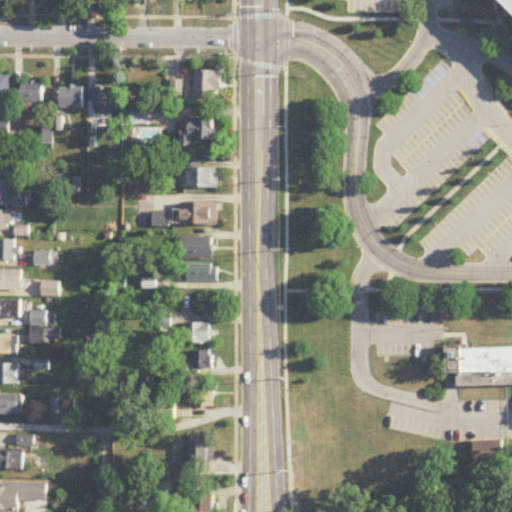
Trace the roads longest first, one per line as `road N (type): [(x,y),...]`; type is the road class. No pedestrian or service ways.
road 1 (secondary): [(261,511),(257,0)]
road 2 (residential): [(0,38),(257,40)]
